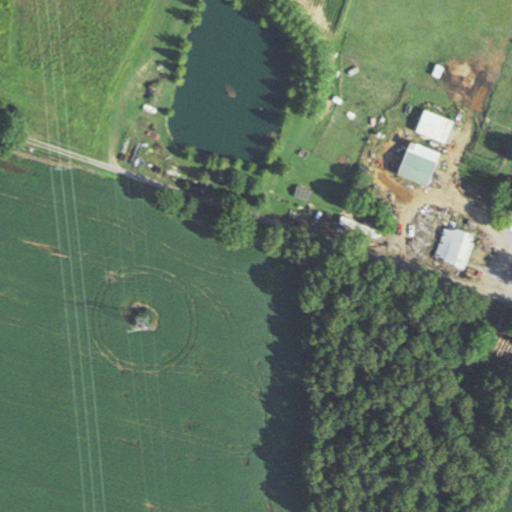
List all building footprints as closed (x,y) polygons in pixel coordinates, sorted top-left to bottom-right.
[(446,143),(455,121),(425,109),(416,132),(446,143)] [(399,174),(429,186),(438,161),(409,150),(399,174)] [(299,210),(303,200),(275,189),(272,199),(299,210)] [(371,237),(374,231),(344,215),(340,221),(371,237)] [(435,258),(466,268),(477,235),(446,224),(435,258)]
